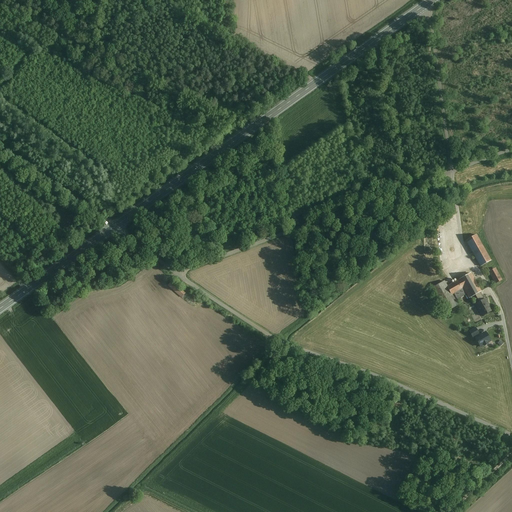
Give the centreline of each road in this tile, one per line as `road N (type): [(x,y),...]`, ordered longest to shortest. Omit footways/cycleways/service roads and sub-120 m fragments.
road 1 (secondary): [(428,2),(119,225)]
road 2 (unclassified): [(511,432),(274,337),(179,270)]
road 3 (unclassified): [(179,270),(511,147)]
road 4 (track): [(428,2),(463,252)]
road 5 (secondary): [(119,225),(0,309)]
road 6 (unclassified): [(0,142),(119,225)]
